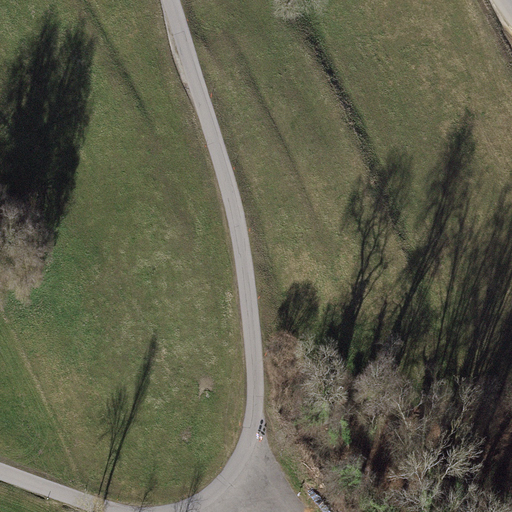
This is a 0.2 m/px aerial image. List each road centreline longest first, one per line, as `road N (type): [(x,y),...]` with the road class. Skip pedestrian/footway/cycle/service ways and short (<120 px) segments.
road 1 (unclassified): [(213,511),(241,482),(256,433),(253,343),(242,233),(170,0)]
road 2 (unclassified): [(0,470),(123,511)]
